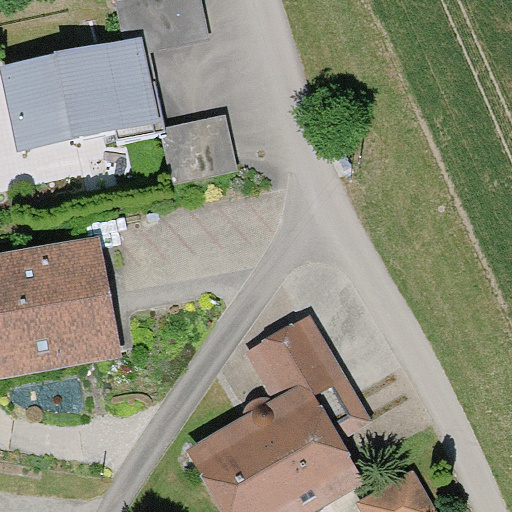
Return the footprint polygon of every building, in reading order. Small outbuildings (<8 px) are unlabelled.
[(160,134),(146,60),(205,49),(195,0),(152,0),(114,7),(122,52),(0,75),(0,81),(15,162),(160,134)] [(224,124),(156,139),(168,193),(236,178),(224,124)] [(0,384),(119,366),(99,241),(0,257),(0,384)] [(190,456),(222,511),(324,511),(367,487),(341,445),(368,429),(306,324),(243,362),(271,408),(190,456)] [(356,510),(357,511),(431,511),(409,476),(356,510)]
